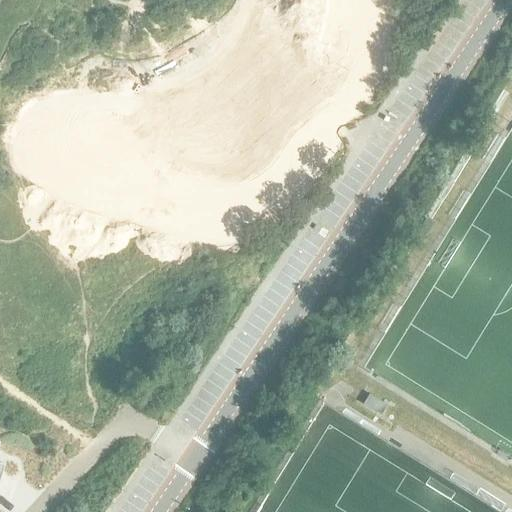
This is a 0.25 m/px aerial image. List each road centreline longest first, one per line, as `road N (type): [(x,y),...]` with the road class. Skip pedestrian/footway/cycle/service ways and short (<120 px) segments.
road 1 (tertiary): [(193,459),(502,0)]
road 2 (residential): [(383,0),(389,25),(315,148),(257,213),(196,234),(70,153)]
road 3 (residential): [(33,511),(107,432),(139,428),(193,459)]
